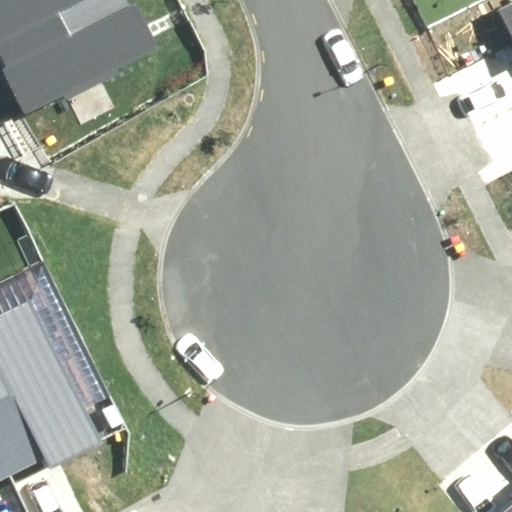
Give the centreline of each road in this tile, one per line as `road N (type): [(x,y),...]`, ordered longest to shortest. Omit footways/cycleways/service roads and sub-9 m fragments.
road 1 (residential): [(222,511),(309,252)]
road 2 (residential): [(276,0),(302,73),(309,252)]
